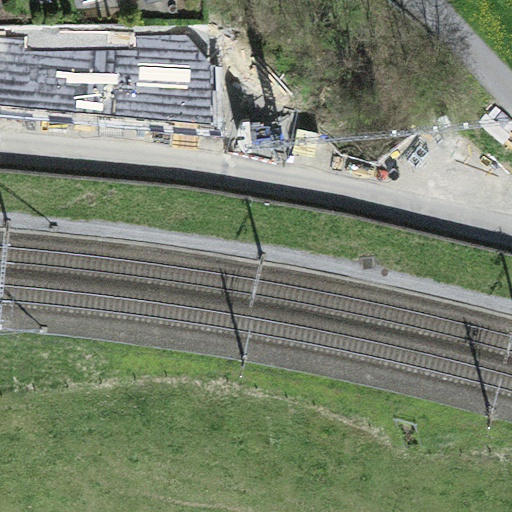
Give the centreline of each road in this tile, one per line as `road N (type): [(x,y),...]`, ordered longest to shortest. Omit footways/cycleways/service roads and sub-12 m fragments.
road 1 (unclassified): [(511,231),(234,175),(0,148)]
road 2 (unclassified): [(511,92),(417,0)]
